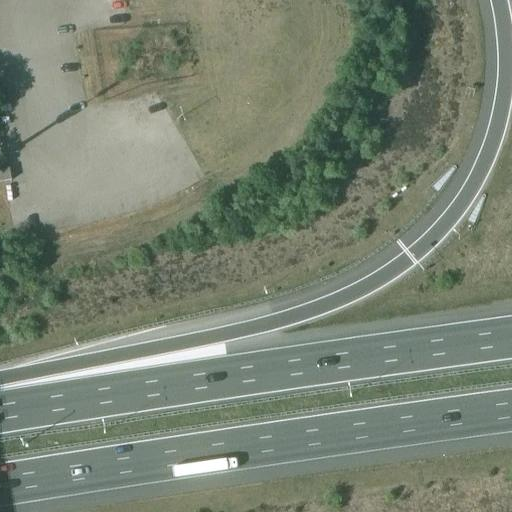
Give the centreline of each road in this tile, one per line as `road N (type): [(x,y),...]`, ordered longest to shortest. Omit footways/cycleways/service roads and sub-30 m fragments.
road 1 (motorway): [(497,0),(507,55),(496,132),(472,188),(411,257),(343,300),(289,319),(0,398)]
road 2 (motorway): [(0,486),(511,410)]
road 3 (motorway): [(511,338),(0,413)]
